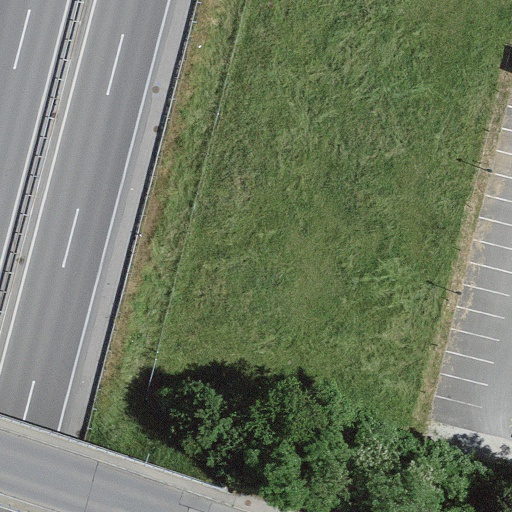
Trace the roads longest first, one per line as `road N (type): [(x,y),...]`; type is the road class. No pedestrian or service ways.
road 1 (motorway): [(0,511),(131,0)]
road 2 (unclassified): [(152,511),(0,460)]
road 3 (motorway): [(30,0),(0,119)]
